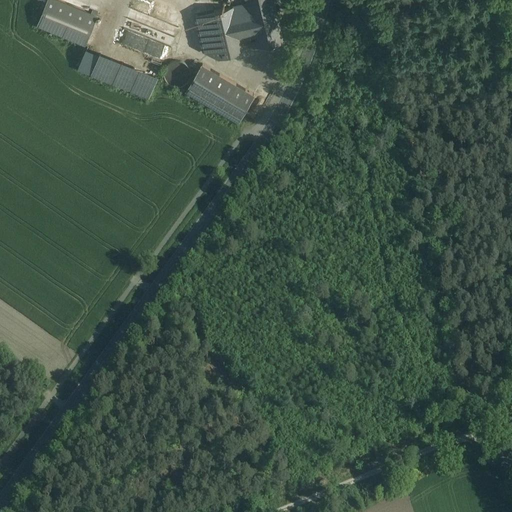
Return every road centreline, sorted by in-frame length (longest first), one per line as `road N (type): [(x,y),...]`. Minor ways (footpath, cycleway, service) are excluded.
road 1 (secondary): [(0,503),(266,133),(291,91),(324,0)]
road 2 (track): [(462,440),(395,300),(364,156),(342,114),(296,78)]
